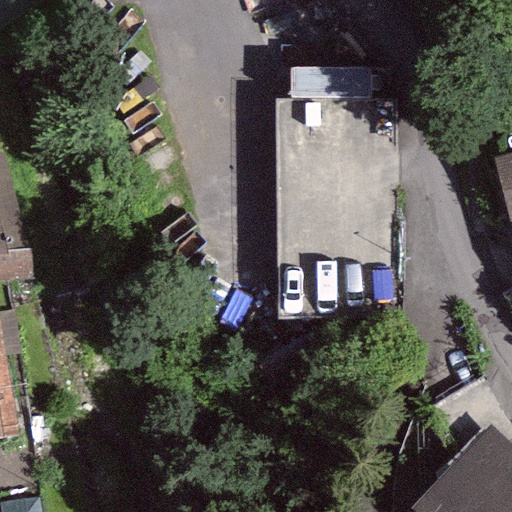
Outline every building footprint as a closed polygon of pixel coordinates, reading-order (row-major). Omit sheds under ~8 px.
[(378,92),(377,63),(295,66),(296,94),(378,92)] [(397,98),(288,100),(291,318),(380,317),(380,278),(400,278),(397,98)] [(511,162),(503,165),(511,200),(511,162)] [(0,277),(33,277),(30,252),(8,247),(0,226),(0,277)] [(0,432),(20,429),(10,356),(0,354),(0,432)] [(439,415),(475,475),(441,511),(442,511),(511,511),(511,463),(500,452),(511,438),(511,425),(489,385),(439,415)]
